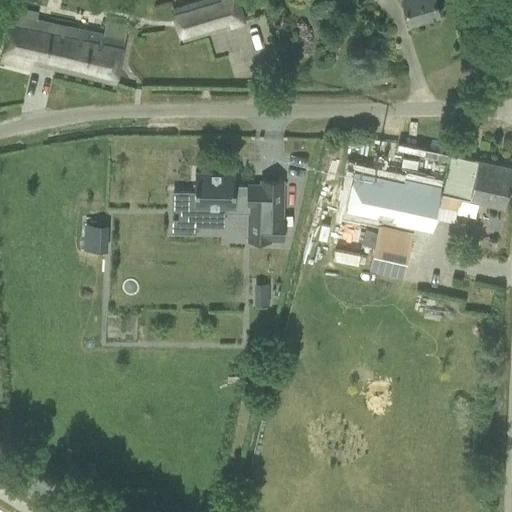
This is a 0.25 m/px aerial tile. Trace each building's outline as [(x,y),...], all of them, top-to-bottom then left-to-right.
[(183,39),(229,25),(230,29),(246,24),(238,0),(198,0),(173,7),(183,39)] [(403,0),(409,21),(439,13),(434,0),(403,0)] [(12,13),(5,41),(0,59),(0,60),(30,69),(32,62),(115,83),(130,27),(104,20),(100,38),(36,21),(38,12),(21,9),(19,16),(12,13)] [(359,170),(351,208),(402,219),(401,222),(467,237),(477,193),(411,179),(410,181),(359,170)] [(173,192),(172,231),(195,231),(195,210),(248,211),(248,241),(270,242),(270,239),(284,240),(284,218),(282,218),(283,179),(261,179),(261,184),(247,184),(247,185),(235,185),(235,172),(195,171),(194,192),(173,192)] [(105,225),(88,225),(87,249),(104,250),(105,225)] [(377,232),(373,246),(369,268),(403,275),(412,232),(378,225),(377,232)] [(365,229),(362,244),(373,246),(377,232),(365,229)]
